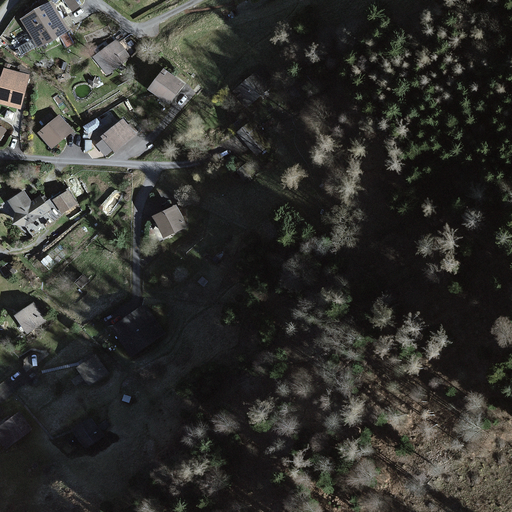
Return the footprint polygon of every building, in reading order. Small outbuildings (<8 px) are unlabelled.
[(57,3),(25,19),(39,48),(71,33),(57,3)] [(128,59),(116,41),(97,54),(109,72),(128,59)] [(275,83),(262,67),(236,89),(249,105),(271,86),(275,83)] [(30,75),(7,68),(0,90),(0,102),(19,108),(30,75)] [(186,86),(168,70),(152,89),(170,104),(186,86)] [(63,116),(40,133),(52,149),(75,133),(63,116)] [(86,125),(91,131),(100,124),(95,118),(86,125)] [(126,120),(103,136),(106,140),(97,146),(105,157),(112,151),(114,154),(139,136),(126,120)] [(268,144),(251,123),(239,132),(256,153),(268,144)] [(67,190),(46,203),(42,196),(33,202),(26,191),(9,201),(18,216),(14,219),(20,228),(26,225),(31,234),(60,216),(64,222),(78,214),(71,204),(83,197),(71,177),(63,182),(67,190)] [(176,207),(156,217),(166,235),(185,225),(176,207)] [(46,321),(34,304),(16,316),(28,334),(46,321)] [(163,333),(145,307),(114,328),(132,354),(163,333)] [(107,375),(97,356),(77,366),(87,385),(107,375)] [(27,431),(16,416),(0,427),(0,441),(5,448),(27,431)] [(97,428),(92,419),(74,431),(85,448),(103,435),(101,431),(109,426),(106,422),(97,428)]
